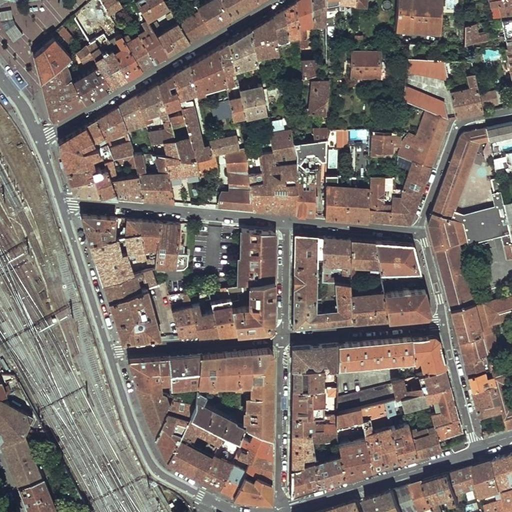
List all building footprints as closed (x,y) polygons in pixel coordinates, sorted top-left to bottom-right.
[(95,0),(90,5),(97,18),(110,10),(104,0),(95,0)] [(104,0),(110,10),(112,14),(125,7),(121,0),(104,0)] [(137,0),(147,20),(162,12),(170,28),(164,30),(157,18),(149,22),(153,30),(165,54),(177,48),(188,41),(179,22),(166,0),(137,0)] [(197,5),(194,0),(191,0),(189,2),(194,13),(179,22),(188,41),(199,35),(210,29),(197,5)] [(231,16),(222,0),(204,0),(197,5),(210,29),(220,22),(231,16)] [(257,0),(222,0),(231,16),(248,6),(257,0)] [(285,7),(289,31),(298,30),(296,0),(290,3),(285,7)] [(298,30),(299,43),(304,43),(303,36),(306,35),(305,23),(312,22),(311,0),(296,0),(298,30)] [(311,0),(312,22),(312,24),(327,23),(327,12),(326,2),(326,0),(311,0)] [(342,0),(342,2),(343,9),(347,9),(347,5),(346,1),(355,0),(355,9),(357,9),(357,8),(357,0),(342,0)] [(441,0),(397,0),(396,26),(439,29),(441,0)] [(511,0),(488,0),(490,6),(497,5),(500,17),(511,14),(511,0)] [(271,15),(277,46),(291,43),(289,31),(285,7),(278,11),(271,15)] [(91,44),(103,36),(85,10),(73,18),(91,44)] [(511,14),(500,17),(504,34),(511,32),(511,14)] [(250,27),(255,55),(274,52),(276,62),(280,61),(277,46),(271,15),(261,21),(250,27)] [(464,42),(492,36),(491,33),(485,34),(484,31),(476,33),(474,22),(470,23),(464,24),(464,42)] [(229,40),(234,68),(253,64),(254,67),(257,66),(255,55),(250,27),(239,34),(229,40)] [(165,54),(153,30),(140,37),(153,62),(159,58),(165,54)] [(124,37),(122,34),(117,37),(121,46),(114,50),(128,77),(134,73),(140,69),(124,37)] [(153,62),(140,37),(131,42),(127,35),(124,37),(140,69),(147,65),(153,62)] [(68,60),(51,39),(46,43),(40,48),(33,54),(36,67),(40,82),(60,66),(68,60)] [(218,47),(225,82),(233,80),(231,69),(234,68),(229,40),(223,43),(218,47)] [(87,45),(73,56),(78,62),(88,55),(92,62),(96,60),(87,45)] [(196,89),(197,97),(204,95),(203,89),(221,85),(222,91),(226,89),(225,82),(218,47),(204,55),(190,63),(196,89)] [(99,66),(110,87),(119,82),(128,77),(114,50),(96,60),(99,66)] [(380,52),(353,51),(352,76),(379,76),(380,52)] [(315,71),(314,57),(306,58),(305,55),(301,55),(302,75),(315,71)] [(409,57),(407,70),(447,79),(443,59),(409,57)] [(443,59),(447,79),(475,72),(472,60),(443,59)] [(172,73),(178,93),(196,89),(190,63),(181,68),(172,73)] [(97,95),(110,87),(99,66),(71,82),(60,66),(40,82),(44,99),(48,114),(52,121),(97,95)] [(295,72),(282,74),(282,76),(283,81),(295,77),(295,72)] [(158,82),(165,108),(181,104),(180,100),(178,93),(172,73),(165,78),(158,82)] [(313,79),(309,111),(326,112),(330,80),(313,79)] [(136,95),(145,122),(152,120),(150,113),(159,110),(161,115),(164,114),(166,121),(164,122),(165,127),(148,132),(151,141),(163,138),(173,135),(165,108),(158,82),(147,88),(136,95)] [(266,112),(260,83),(257,84),(257,85),(239,89),(241,96),(245,116),(266,112)] [(479,94),(477,85),(449,91),(455,117),(469,114),(483,111),(482,106),(479,94)] [(417,106),(448,119),(446,103),(405,86),(404,88),(403,100),(417,106)] [(479,94),(482,106),(497,103),(494,91),(479,94)] [(127,100),(118,105),(126,129),(145,122),(136,95),(127,100)] [(233,118),(245,116),(241,96),(229,99),(233,118)] [(209,152),(207,144),(201,145),(190,98),(180,100),(181,104),(183,113),(189,133),(190,136),(195,155),(209,152)] [(226,101),(211,105),(215,119),(230,115),(226,101)] [(126,129),(118,105),(107,112),(97,118),(107,142),(111,150),(114,156),(122,154),(127,152),(132,151),(126,129)] [(408,156),(434,160),(448,119),(417,106),(408,156)] [(189,133),(183,113),(177,115),(180,126),(182,126),(184,134),(189,133)] [(91,121),(86,125),(97,146),(107,142),(97,118),(91,121)] [(0,123),(0,134),(2,139),(12,134),(6,121),(0,123)] [(487,127),(490,141),(511,136),(511,121),(508,122),(487,127)] [(90,163),(94,162),(93,159),(91,160),(87,149),(97,146),(86,125),(58,141),(60,152),(63,161),(66,170),(90,163)] [(432,235),(435,248),(458,242),(452,220),(464,221),(465,226),(507,217),(505,205),(499,182),(499,180),(492,181),(493,188),(496,187),(497,194),(493,194),(496,207),(464,214),(454,214),(480,143),(490,141),(487,127),(466,131),(462,134),(460,136),(444,179),(429,222),(432,235)] [(293,140),(291,128),(269,133),(273,151),(275,165),(297,162),(293,140)] [(369,128),(337,129),(338,145),(356,146),(356,180),(358,184),(325,183),(324,215),(368,219),(369,176),(369,128)] [(326,139),(331,129),(314,130),(314,139),(326,139)] [(229,148),(238,146),(235,134),(206,141),(207,144),(209,152),(214,151),(229,148)] [(397,147),(398,134),(372,134),(372,156),(385,156),(385,153),(392,153),(392,147),(397,147)] [(173,135),(163,138),(167,150),(164,151),(168,177),(198,172),(198,170),(196,159),(180,160),(175,139),(173,135)] [(180,160),(196,159),(195,155),(190,136),(175,139),(180,160)] [(306,214),(315,214),(316,162),(325,161),(326,139),(314,139),(293,140),(297,162),(296,213),(306,214)] [(238,146),(229,148),(234,190),(250,191),(248,176),(244,144),(238,146)] [(102,154),(104,159),(109,158),(114,156),(111,150),(102,154)] [(132,151),(127,152),(131,169),(136,168),(132,151)] [(154,151),(152,151),(154,156),(157,156),(160,170),(145,171),(141,151),(132,151),(136,168),(137,172),(142,199),(158,200),(173,202),(168,177),(164,151),(154,151)] [(196,159),(198,170),(203,169),(204,173),(218,170),(214,151),(209,152),(195,155),(196,159)] [(275,165),(273,151),(257,155),(260,174),(248,176),(250,191),(252,209),(274,211),(296,213),(297,162),(275,165)] [(122,154),(114,156),(116,162),(124,160),(122,154)] [(430,171),(434,160),(408,156),(403,187),(394,187),(394,176),(369,176),(368,219),(388,221),(409,223),(412,222),(430,171)] [(142,199),(137,172),(117,176),(109,158),(104,159),(107,166),(117,197),(130,198),(142,199)] [(494,159),(496,167),(503,166),(501,158),(498,159),(494,159)] [(117,197),(107,166),(105,167),(104,169),(93,172),(90,163),(66,170),(67,176),(69,181),(94,174),(101,195),(109,196),(117,197)] [(101,195),(94,174),(69,181),(71,187),(73,193),(74,193),(87,194),(101,195)] [(252,209),(250,191),(234,190),(224,189),(220,194),(219,206),(228,207),(252,209)] [(118,221),(117,221),(117,217),(110,216),(81,214),(80,215),(84,230),(89,244),(116,237),(124,235),(138,231),(139,219),(120,217),(120,221),(123,221),(123,225),(125,225),(125,231),(114,234),(114,226),(118,226),(118,221)] [(465,226),(469,240),(503,232),(511,231),(509,225),(507,217),(465,226)] [(138,231),(141,242),(158,242),(159,221),(149,220),(139,219),(138,231)] [(157,261),(156,265),(183,266),(187,263),(188,252),(184,253),(178,252),(179,243),(180,222),(170,221),(159,221),(158,242),(157,261)] [(275,231),(242,228),(239,283),(274,277),(274,254),(275,231)] [(123,245),(118,246),(116,237),(89,244),(92,252),(95,260),(143,248),(141,242),(138,231),(124,235),(128,246),(124,247),(123,245)] [(511,236),(511,231),(503,232),(509,257),(511,256),(511,236)] [(294,264),(316,265),(316,258),(317,249),(322,250),(323,236),(294,233),(294,249),(294,264)] [(337,237),(323,236),(322,250),(322,258),(322,265),(322,282),(335,282),(350,283),(351,238),(337,237)] [(354,283),(354,262),(378,263),(375,240),(363,239),(351,238),(350,283),(354,283)] [(379,269),(380,274),(420,273),(413,244),(394,242),(375,240),(378,263),(379,269)] [(450,306),(474,300),(458,242),(435,248),(443,277),(450,306)] [(140,271),(141,270),(140,267),(130,269),(126,257),(134,256),(136,260),(146,258),(143,248),(95,260),(98,272),(102,284),(131,274),(140,271)] [(294,279),(293,294),(316,295),(316,265),(294,264),(294,279)] [(141,270),(140,271),(145,289),(156,285),(150,267),(141,270)] [(360,282),(370,281),(369,269),(360,270),(360,282)] [(108,301),(137,291),(131,274),(102,284),(105,293),(108,301)] [(273,322),(273,300),(274,277),(239,283),(226,285),(228,294),(236,330),(243,330),(269,327),(273,322)] [(334,323),(353,321),(350,290),(350,283),(335,282),(337,307),(332,308),(332,309),(316,311),(315,324),(334,323)] [(383,292),(386,318),(395,318),(416,316),(427,315),(430,312),(424,288),(383,292)] [(145,338),(163,336),(162,332),(159,333),(145,289),(137,291),(108,301),(114,321),(121,340),(145,338)] [(370,320),(386,318),(383,292),(382,290),(355,292),(354,289),(350,290),(353,321),(370,320)] [(511,291),(483,298),(489,321),(511,315),(511,291)] [(236,330),(228,294),(211,297),(212,303),(213,308),(218,332),(227,331),(236,330)] [(293,326),(315,324),(316,311),(316,295),(293,294),(293,310),(293,326)] [(458,338),(482,332),(474,300),(450,306),(454,322),(458,338)] [(218,332),(213,308),(200,311),(199,304),(198,304),(196,304),(195,302),(192,302),(192,304),(198,333),(208,333),(218,332)] [(198,333),(192,304),(172,308),(178,335),(188,334),(198,333)] [(464,362),(487,356),(488,356),(482,332),(458,338),(461,350),(464,362)] [(422,335),(412,336),(414,363),(416,363),(418,359),(419,360),(420,360),(423,360),(424,366),(422,366),(422,373),(445,367),(438,338),(433,335),(422,335)] [(338,342),(338,366),(361,364),(361,366),(399,364),(401,379),(402,379),(415,375),(414,363),(412,336),(401,337),(366,340),(338,342)] [(293,346),(293,368),(305,368),(305,362),(311,362),(315,365),(318,365),(322,363),(327,363),(327,368),(338,369),(338,366),(338,342),(315,344),(293,346)] [(219,351),(200,353),(197,384),(209,383),(209,386),(214,386),(214,382),(235,381),(235,384),(240,384),(240,381),(250,380),(250,391),(246,391),(246,407),(243,407),(243,411),(246,411),(247,414),(243,414),(243,418),(247,418),(246,428),(272,439),(272,424),(272,396),(273,352),(269,347),(219,351)] [(175,385),(197,384),(200,353),(184,354),(168,355),(170,385),(172,397),(176,399),(175,385)] [(135,384),(162,394),(162,386),(170,385),(168,355),(129,359),(128,360),(131,372),(135,384)] [(487,372),(490,371),(488,360),(487,356),(464,362),(466,369),(468,376),(485,372),(487,372)] [(493,381),(495,386),(503,384),(511,380),(511,364),(495,369),(492,359),(488,360),(490,371),(491,375),(493,381)] [(422,373),(418,374),(422,392),(425,391),(450,385),(448,376),(445,367),(422,373)] [(292,378),(292,389),(324,389),(328,390),(338,390),(338,386),(329,386),(328,384),(324,384),(324,368),(305,368),(293,368),(292,378)] [(472,392),(495,386),(493,381),(489,382),(489,384),(488,384),(485,372),(468,376),(470,384),(472,392)] [(401,397),(410,395),(409,392),(406,393),(402,379),(401,379),(393,381),(394,385),(397,398),(401,397)] [(162,394),(135,384),(140,401),(146,418),(155,437),(169,411),(171,408),(169,396),(162,394)] [(501,409),(509,407),(503,384),(495,386),(496,393),(499,402),(501,409)] [(397,398),(394,385),(338,398),(338,410),(338,414),(364,407),(384,402),(390,400),(394,399),(397,398)] [(434,423),(458,416),(454,401),(450,385),(425,391),(429,402),(437,401),(440,411),(432,414),(434,421),(434,423)] [(475,404),(479,416),(501,411),(501,409),(499,402),(487,405),(485,399),(487,398),(487,396),(496,393),(495,386),(472,392),(475,404)] [(292,403),(292,417),(315,417),(324,417),(324,389),(292,389),(292,403)] [(338,390),(328,390),(328,398),(338,398),(338,390)] [(401,397),(405,411),(429,405),(429,402),(425,391),(422,392),(410,395),(401,397)] [(397,398),(394,399),(397,414),(405,412),(405,411),(401,397),(397,398)] [(0,398),(0,438),(1,442),(24,432),(36,440),(47,435),(45,432),(37,435),(31,431),(23,430),(29,420),(30,421),(32,418),(30,417),(31,415),(0,398)] [(384,402),(387,417),(394,415),(390,400),(384,402)] [(364,407),(366,419),(381,416),(382,420),(388,418),(387,417),(384,402),(364,407)] [(189,415),(194,405),(173,403),(171,408),(169,411),(189,416),(189,415)] [(240,441),(246,428),(240,425),(239,428),(234,425),(233,422),(194,405),(189,415),(225,433),(240,441)] [(511,405),(509,407),(501,409),(501,411),(502,414),(506,428),(511,425),(511,405)] [(338,418),(339,427),(366,421),(366,419),(364,407),(338,414),(338,418)] [(160,449),(166,460),(177,438),(180,432),(189,416),(169,411),(155,437),(160,449)] [(479,416),(479,420),(502,414),(501,411),(479,416)] [(189,416),(180,432),(191,438),(195,430),(214,441),(206,454),(184,442),(184,440),(182,438),(181,440),(177,438),(166,460),(182,468),(199,477),(225,433),(189,415),(189,416)] [(436,429),(438,436),(462,430),(458,416),(434,423),(435,425),(436,429)] [(292,426),(292,434),(315,434),(340,434),(340,432),(339,427),(338,418),(333,417),(324,417),(324,422),(332,422),(332,427),(314,427),(315,417),(292,417),(292,426)] [(407,458),(416,455),(409,429),(407,418),(404,419),(404,422),(402,423),(404,428),(394,430),(393,425),(390,426),(399,460),(407,458)] [(385,465),(399,460),(390,426),(372,432),(369,424),(366,424),(366,425),(367,432),(367,436),(371,469),(385,465)] [(428,451),(441,448),(438,436),(436,429),(417,434),(415,427),(409,429),(416,455),(428,451)] [(271,447),(272,439),(246,428),(240,441),(243,442),(251,445),(271,454),(271,447)] [(18,484),(41,476),(24,432),(1,442),(9,462),(18,484)] [(231,464),(232,463),(215,455),(218,449),(221,448),(224,442),(232,445),(235,449),(229,459),(233,461),(233,460),(235,457),(237,453),(243,442),(240,441),(225,433),(199,477),(209,482),(218,486),(231,464)] [(291,451),(291,467),(305,463),(305,457),(316,456),(316,444),(315,434),(292,434),(291,451)] [(315,434),(316,444),(341,444),(340,438),(340,434),(315,434)] [(357,473),(371,469),(367,436),(341,444),(342,454),(344,477),(357,473)] [(271,454),(251,445),(245,456),(248,457),(252,459),(271,466),(271,460),(271,454)] [(493,458),(500,484),(511,480),(511,451),(508,453),(493,458)] [(237,453),(235,457),(245,462),(248,457),(245,456),(237,453)] [(344,477),(342,454),(320,460),(320,455),(316,456),(317,460),(318,485),(331,481),(344,477)] [(483,495),(483,496),(486,495),(486,492),(501,487),(500,484),(493,458),(484,460),(475,463),(483,495)] [(271,466),(252,459),(246,470),(254,474),(271,481),(271,474),(271,466)] [(304,489),(318,485),(317,460),(305,463),(291,467),(291,493),(304,489)] [(449,471),(459,502),(463,501),(460,492),(474,487),(476,497),(483,495),(475,463),(462,467),(449,471)] [(231,464),(218,486),(225,490),(232,493),(243,475),(246,470),(231,464)] [(46,474),(54,471),(52,465),(43,468),(45,474),(46,474)] [(423,479),(437,511),(443,511),(438,499),(450,495),(453,504),(459,502),(449,471),(436,475),(423,479)] [(29,511),(48,511),(59,508),(58,505),(54,506),(43,480),(47,478),(46,474),(45,474),(41,476),(18,484),(25,502),(29,511)] [(271,481),(254,474),(252,478),(243,475),(232,493),(251,496),(270,499),(271,481)] [(437,511),(423,479),(417,481),(410,483),(421,510),(430,507),(431,511),(437,511)] [(421,511),(421,510),(410,483),(402,486),(394,488),(402,511),(421,511)] [(511,488),(506,490),(505,487),(502,489),(504,498),(506,507),(511,505),(511,488)] [(364,497),(369,511),(402,511),(394,488),(379,493),(364,497)] [(506,507),(504,498),(485,503),(487,511),(490,511),(504,508),(506,507)] [(361,511),(356,499),(325,508),(327,511),(361,511)]
